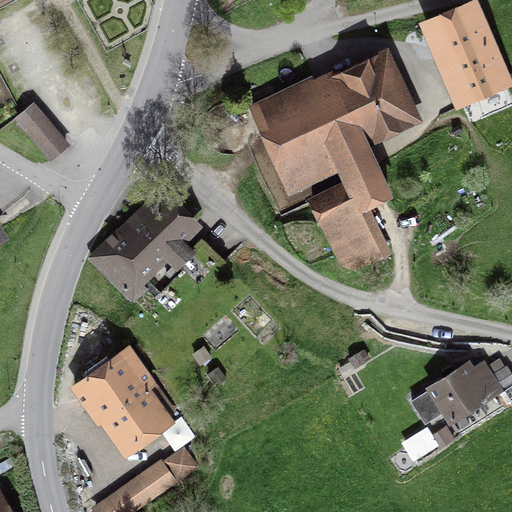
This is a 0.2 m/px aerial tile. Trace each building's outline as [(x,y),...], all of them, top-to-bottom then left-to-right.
[(511,77),(479,0),(459,0),(418,17),(455,107),(475,99),(482,115),(508,104),(501,88),(511,83),(511,77)] [(370,143),(424,118),(389,42),(333,68),(333,67),(313,76),(312,72),(246,103),(289,194),(339,170),(343,178),(308,194),(345,273),(392,251),(371,205),(394,194),(370,143)] [(70,142),(34,99),(14,116),(51,159),(70,142)] [(168,260),(176,268),(196,248),(188,240),(204,224),(164,182),(88,256),(133,303),(149,288),(144,283),(168,260)] [(0,241),(9,236),(0,220),(0,241)] [(130,341),(69,384),(97,425),(101,422),(124,455),(176,420),(152,385),(158,381),(130,341)] [(200,364),(212,355),(204,344),(192,352),(200,364)] [(348,357),(354,368),(371,359),(365,348),(348,357)] [(473,363),(469,356),(424,383),(427,389),(410,399),(425,422),(442,412),(448,422),(505,388),(505,389),(511,384),(511,372),(507,363),(505,364),(500,356),(488,363),(484,357),(473,363)] [(440,449),(456,439),(446,424),(432,433),(427,425),(401,441),(412,460),(437,444),(440,449)] [(200,466),(184,444),(163,459),(161,456),(91,506),(95,511),(132,511),(176,481),(177,482),(200,466)] [(16,511),(0,486),(0,511),(16,511)]
